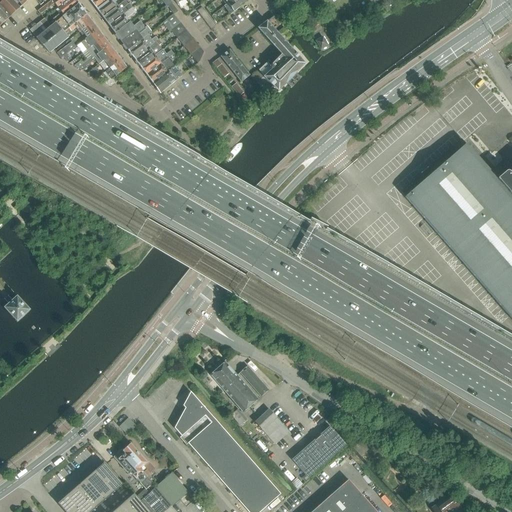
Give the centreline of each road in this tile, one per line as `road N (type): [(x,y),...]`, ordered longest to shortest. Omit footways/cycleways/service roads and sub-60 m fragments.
road 1 (motorway): [(0,100),(511,401)]
road 2 (motorway): [(511,372),(0,73)]
road 3 (unclassified): [(233,341),(509,511)]
road 4 (tertiary): [(320,152),(510,10)]
road 5 (tertiary): [(320,152),(275,187),(187,297)]
road 6 (tertiary): [(195,304),(320,152)]
road 7 (residential): [(167,112),(151,119),(2,42)]
road 8 (tertiary): [(85,426),(125,393),(184,318)]
road 9 (tertiary): [(174,311),(85,426)]
road 10 (residential): [(167,112),(81,0)]
